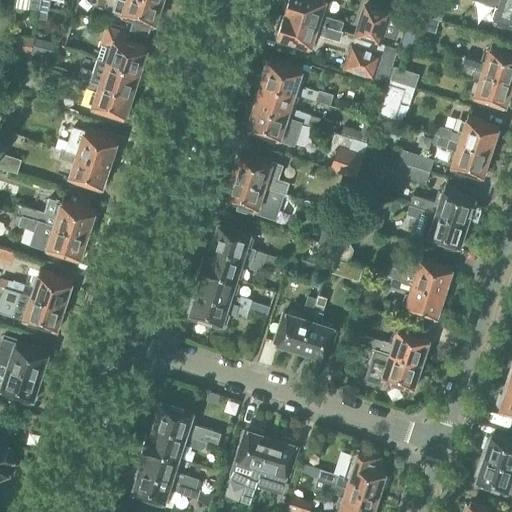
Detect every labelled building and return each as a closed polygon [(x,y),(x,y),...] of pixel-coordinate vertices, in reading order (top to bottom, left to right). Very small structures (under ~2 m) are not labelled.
[(41,0),(40,7),(40,8),(38,18),(47,20),(49,9),(50,0),(41,0)] [(116,0),(113,10),(123,13),(122,15),(125,16),(124,18),(133,21),(134,18),(155,25),(155,23),(158,23),(161,12),(159,11),(162,2),(157,0),(116,0)] [(285,0),(283,9),(285,9),(284,12),(341,30),(344,21),(319,13),(323,0),(285,0)] [(423,0),(420,14),(441,20),(445,6),(424,0),(423,0)] [(511,0),(501,0),(495,22),(511,27),(511,0)] [(356,35),(381,43),(384,35),(397,39),(405,15),(364,2),(354,34),(356,35)] [(343,30),(341,30),(284,12),(283,15),(281,14),(275,33),(277,34),(276,37),(309,47),(313,32),(340,41),(343,30)] [(439,20),(420,14),(411,12),(407,24),(400,45),(407,47),(415,26),(435,32),(439,20)] [(108,26),(98,58),(142,72),(146,58),(144,58),(147,48),(144,47),(148,35),(130,29),(129,33),(108,26)] [(381,43),(356,35),(354,34),(353,37),(355,37),(345,67),(372,76),(370,80),(386,85),(388,80),(392,66),(398,49),(381,43)] [(17,51),(32,53),(34,39),(20,36),(17,51)] [(51,58),(55,42),(36,37),(32,53),(51,58)] [(464,55),(461,65),(511,81),(511,55),(489,48),(484,62),(464,55)] [(19,55),(14,71),(28,76),(34,60),(31,59),(19,55)] [(49,72),(52,61),(39,56),(36,68),(49,72)] [(81,68),(78,77),(91,81),(100,84),(132,94),(135,85),(137,86),(142,72),(98,58),(93,72),(81,68)] [(306,88),(296,85),(301,70),(269,59),(261,82),(293,92),(293,93),(330,105),(334,94),(319,89),(319,91),(306,87),(306,88)] [(511,82),(511,81),(461,65),(458,74),(470,78),(471,76),(479,79),(474,95),(505,105),(511,82)] [(418,74),(392,66),(388,80),(414,88),(418,74)] [(78,77),(76,86),(88,90),(88,88),(91,81),(78,77)] [(409,103),(414,88),(388,80),(386,85),(389,85),(379,114),(395,119),(401,100),(409,103)] [(293,92),(261,82),(254,106),(302,121),(313,124),(320,126),(322,118),(311,115),(311,114),(298,110),(298,111),(288,108),(293,93),(293,92)] [(100,84),(92,107),(95,108),(94,111),(103,114),(104,111),(125,118),(125,115),(128,116),(131,105),(129,104),(132,94),(100,84)] [(254,106),(246,129),(294,144),(302,121),(254,106)] [(438,135),(489,152),(496,128),(467,118),(466,120),(462,119),(458,129),(462,131),(462,133),(438,125),(435,134),(438,135)] [(322,126),(331,129),(334,122),(324,119),(322,126)] [(344,125),(342,133),(367,142),(373,123),(364,121),(361,130),(344,125)] [(58,137),(55,147),(60,149),(60,148),(65,150),(110,164),(113,155),(115,155),(119,144),(116,143),(117,141),(85,130),(73,126),(68,141),(58,137)] [(489,152),(438,135),(435,144),(456,151),(451,165),(482,175),(489,152)] [(332,144),(331,145),(328,154),(336,157),(331,170),(341,173),(343,174),(354,178),(355,178),(363,154),(332,144)] [(60,149),(58,158),(74,163),(70,178),(102,188),(103,185),(105,186),(109,175),(106,174),(110,164),(65,150),(60,148),(60,149)] [(403,149),(400,160),(430,171),(434,159),(403,149)] [(0,167),(17,173),(22,159),(0,151),(0,167)] [(235,166),(232,175),(285,192),(288,183),(277,179),(282,165),(240,152),(239,154),(236,154),(233,165),(235,166)] [(430,171),(400,160),(395,174),(426,183),(430,171)] [(341,173),(338,180),(341,181),(353,185),(355,178),(354,178),(343,174),(341,173)] [(227,184),(223,195),(225,196),(225,199),(238,203),(236,210),(254,216),(256,209),(257,209),(257,208),(260,208),(258,212),(275,218),(283,195),(287,197),(288,194),(285,193),(285,192),(232,175),(229,185),(227,184)] [(410,203),(467,222),(474,198),(444,188),(439,202),(413,194),(410,203)] [(15,214),(22,215),(33,219),(87,236),(95,210),(49,196),(44,212),(18,204),(15,214)] [(332,201),(330,207),(332,208),(344,212),(346,206),(334,202),(332,201)] [(467,222),(410,203),(407,213),(415,216),(409,234),(423,239),(424,235),(442,241),(442,243),(454,247),(455,245),(459,246),(460,243),(463,244),(467,232),(464,231),(467,222)] [(356,224),(380,232),(384,219),(361,211),(356,224)] [(33,219),(22,215),(19,225),(34,230),(30,244),(79,260),(80,259),(87,236),(33,219)] [(218,221),(210,244),(242,255),(253,259),(264,262),(267,253),(256,250),(256,249),(245,246),(250,232),(218,221)] [(203,252),(198,266),(235,278),(242,255),(210,244),(207,254),(203,252)] [(253,259),(250,268),(261,272),(264,262),(253,259)] [(299,269),(317,275),(320,264),(303,259),(299,269)] [(384,274),(443,293),(451,269),(420,259),(419,262),(410,259),(406,270),(387,264),(384,274)] [(356,263),(351,277),(359,279),(364,266),(356,263)] [(235,278),(198,266),(193,281),(198,282),(195,291),(249,308),(250,309),(268,315),(270,306),(252,300),(253,299),(240,295),(240,297),(229,294),(235,278)] [(9,279),(7,287),(11,289),(64,306),(67,296),(70,297),(73,285),(71,284),(72,282),(53,276),(54,273),(42,269),(42,272),(30,268),(25,283),(13,279),(13,280),(9,279)] [(443,293),(384,274),(386,274),(383,282),(409,291),(404,307),(435,317),(443,293)] [(5,287),(0,302),(0,311),(26,320),(25,323),(37,327),(38,324),(56,330),(57,327),(59,328),(63,316),(61,316),(64,306),(11,289),(7,287),(5,287)] [(250,309),(249,308),(195,291),(188,314),(219,325),(224,311),(247,318),(250,309)] [(318,294),(317,298),(300,350),(324,358),(334,327),(331,326),(333,321),(322,318),(324,312),(323,312),(328,297),(318,294)] [(317,298),(308,295),(304,308),(306,308),(303,317),(287,311),(277,342),(300,350),(317,298)] [(368,347),(374,348),(420,363),(428,340),(418,337),(421,327),(401,320),(398,333),(392,331),(389,341),(383,339),(383,340),(359,333),(356,343),(368,347)] [(0,363),(41,375),(49,352),(49,351),(49,349),(3,334),(0,343),(0,363)] [(342,341),(338,354),(349,357),(353,344),(342,341)] [(420,363),(374,348),(364,379),(383,385),(385,379),(412,388),(420,363)] [(0,373),(5,375),(1,389),(33,400),(41,375),(0,363),(0,373)] [(511,386),(509,385),(501,410),(511,413),(511,386)] [(220,395),(209,391),(207,399),(218,403),(220,395)] [(162,400),(154,424),(207,441),(217,445),(221,432),(190,422),(193,411),(188,409),(189,406),(168,400),(167,402),(162,400)] [(149,428),(143,446),(178,458),(183,444),(204,450),(207,441),(154,424),(152,429),(149,428)] [(241,501),(250,504),(255,488),(257,482),(272,437),(248,429),(238,459),(234,458),(230,471),(230,473),(230,474),(230,477),(231,478),(233,480),(235,481),(237,482),(245,485),(241,501)] [(484,457),(511,467),(511,440),(491,434),(484,457)] [(257,482),(255,488),(256,488),(258,482),(281,489),(286,474),(286,475),(287,473),(289,473),(293,461),(291,461),(296,444),(272,437),(257,482)] [(0,478),(1,479),(0,476),(0,475),(12,472),(11,471),(10,471),(8,466),(14,464),(7,442),(1,444),(0,441),(0,478)] [(178,458),(143,446),(138,461),(142,463),(139,470),(196,489),(196,488),(199,479),(174,470),(178,458)] [(301,472),(317,478),(318,477),(325,479),(377,497),(380,487),(383,488),(387,476),(384,475),(385,473),(376,470),(380,459),(353,450),(345,476),(320,468),(304,463),(301,472)] [(511,467),(484,457),(476,481),(505,490),(502,501),(511,504),(511,467)] [(214,494),(196,488),(196,489),(139,470),(132,492),(145,497),(144,499),(156,504),(157,501),(163,503),(168,489),(198,499),(198,498),(210,508),(214,494)] [(318,477),(317,478),(314,487),(343,496),(338,510),(340,511),(375,511),(377,507),(374,506),(377,497),(325,479),(318,477)] [(292,496),(288,507),(301,511),(308,511),(312,501),(292,496)]
